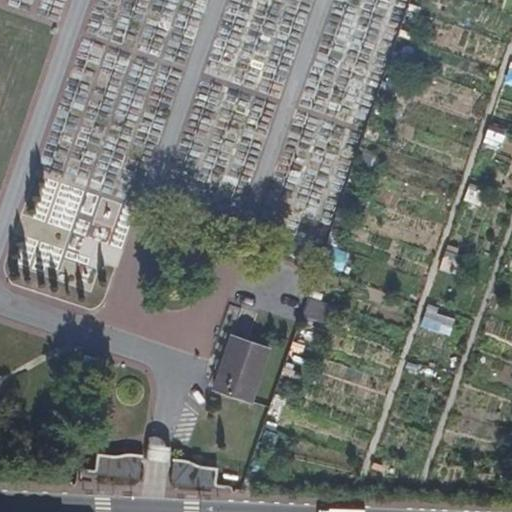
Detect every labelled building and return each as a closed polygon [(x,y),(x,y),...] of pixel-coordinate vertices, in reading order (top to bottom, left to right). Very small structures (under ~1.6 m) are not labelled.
[(458,276),(465,251),(447,246),(440,270),(458,276)] [(302,317),(323,324),(329,304),(309,298),(302,317)] [(436,332),(443,310),(427,304),(420,326),(436,332)] [(276,355),(238,342),(220,395),(259,408),(276,355)] [(125,369),(109,381),(109,397),(118,409),(135,410),(145,402),(146,386),(137,372),(125,369)] [(140,479),(141,457),(94,454),(93,477),(140,479)] [(211,490),(215,469),(175,461),(171,482),(211,490)]
